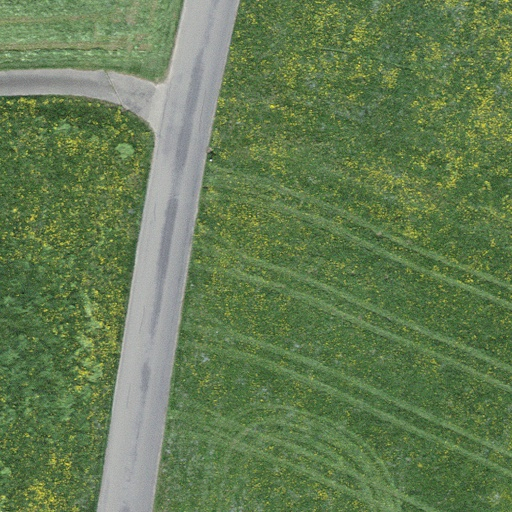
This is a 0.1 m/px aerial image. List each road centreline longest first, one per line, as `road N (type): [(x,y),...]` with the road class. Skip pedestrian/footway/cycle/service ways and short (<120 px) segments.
road 1 (unclassified): [(215,0),(180,124),(123,511)]
road 2 (track): [(180,124),(111,88),(0,83)]
